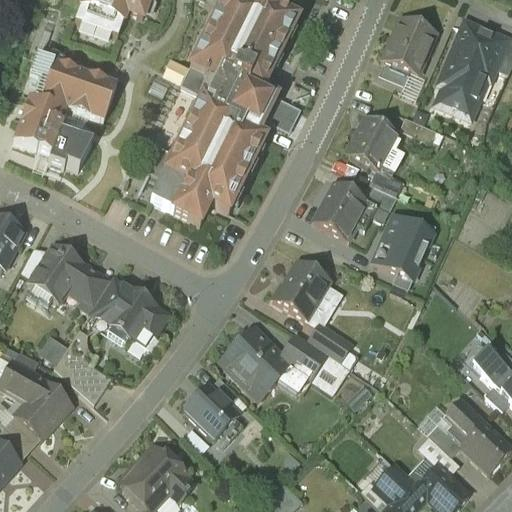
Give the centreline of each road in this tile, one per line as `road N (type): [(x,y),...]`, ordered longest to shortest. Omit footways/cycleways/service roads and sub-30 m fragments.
road 1 (residential): [(221,304),(264,235),(376,0)]
road 2 (residential): [(45,511),(164,383),(221,304)]
road 3 (residential): [(221,304),(0,183)]
